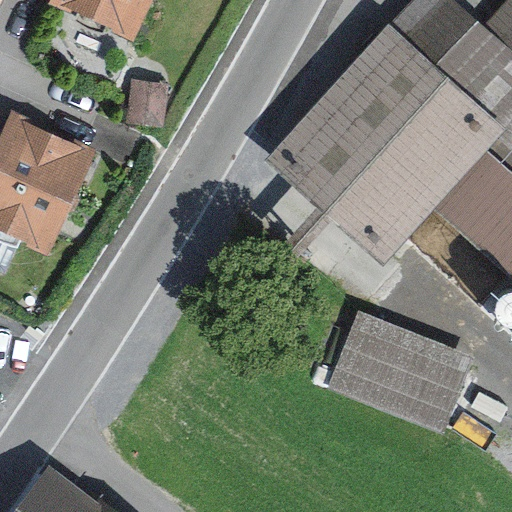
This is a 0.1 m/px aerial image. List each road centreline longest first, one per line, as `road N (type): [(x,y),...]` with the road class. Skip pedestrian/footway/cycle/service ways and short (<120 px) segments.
road 1 (tertiary): [(291,0),(192,180),(47,414)]
road 2 (unclassified): [(47,414),(158,511)]
